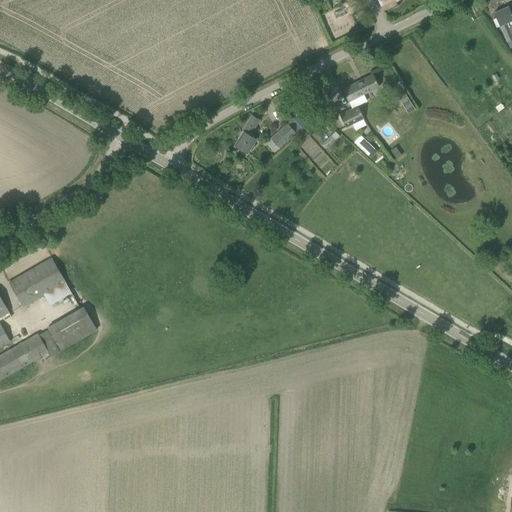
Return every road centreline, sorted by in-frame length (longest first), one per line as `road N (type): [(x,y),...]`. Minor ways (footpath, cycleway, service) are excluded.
road 1 (tertiary): [(511,364),(165,162)]
road 2 (unclassified): [(165,162),(215,119),(451,0)]
road 3 (unclassified): [(0,239),(77,194),(121,137)]
road 4 (tertiary): [(0,67),(121,137)]
